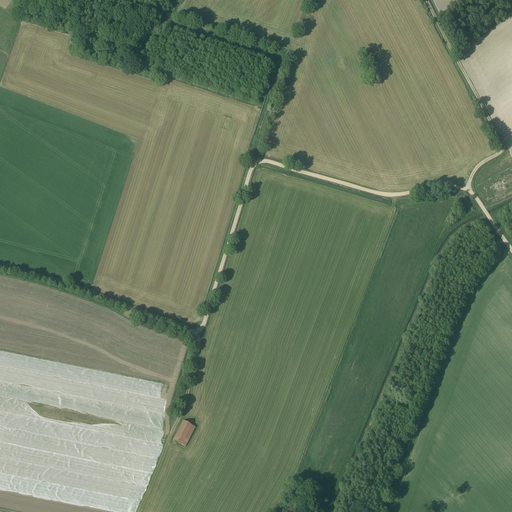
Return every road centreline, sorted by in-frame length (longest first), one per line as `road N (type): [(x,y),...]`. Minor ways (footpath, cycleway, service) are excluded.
road 1 (track): [(199,335),(255,164),(374,195),(469,190)]
road 2 (track): [(469,190),(472,172),(502,144),(425,0)]
road 3 (unclassified): [(199,335),(0,266)]
